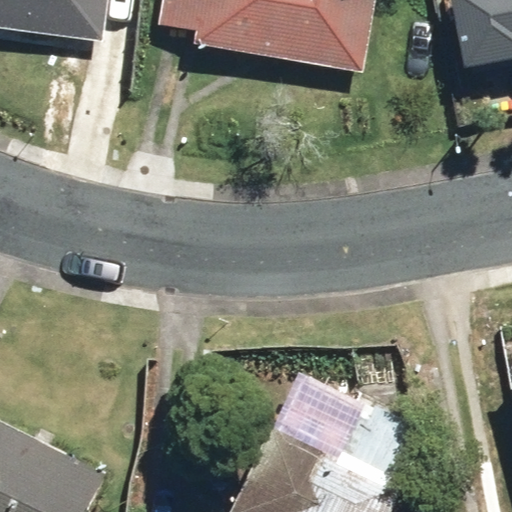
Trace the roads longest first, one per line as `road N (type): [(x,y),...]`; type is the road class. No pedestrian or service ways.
road 1 (residential): [(511,227),(342,249),(189,248),(72,224),(0,198)]
road 2 (unknown): [(494,511),(452,287)]
